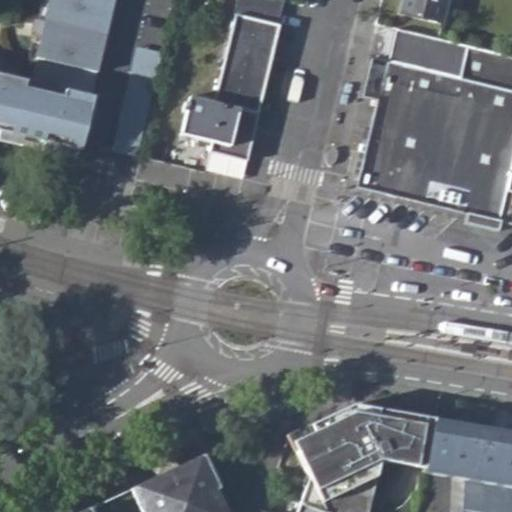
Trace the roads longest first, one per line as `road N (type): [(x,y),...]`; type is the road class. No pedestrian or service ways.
road 1 (residential): [(270,250),(339,0)]
road 2 (residential): [(79,247),(139,0)]
road 3 (tertiary): [(271,362),(402,370),(511,388)]
road 4 (tertiary): [(511,321),(304,279)]
road 5 (residential): [(100,424),(219,357)]
road 6 (tertiary): [(213,259),(79,247)]
road 7 (residential): [(96,306),(112,351),(100,424)]
